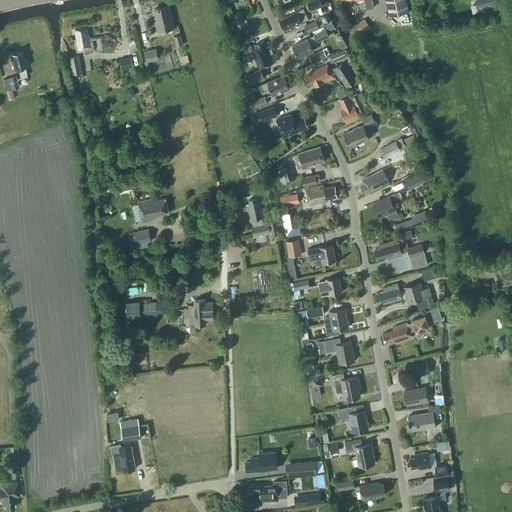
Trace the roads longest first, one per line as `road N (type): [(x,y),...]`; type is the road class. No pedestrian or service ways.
road 1 (residential): [(406,511),(352,198),(262,0)]
road 2 (residential): [(225,491),(232,471),(220,199)]
road 3 (residential): [(61,511),(197,487),(225,491)]
